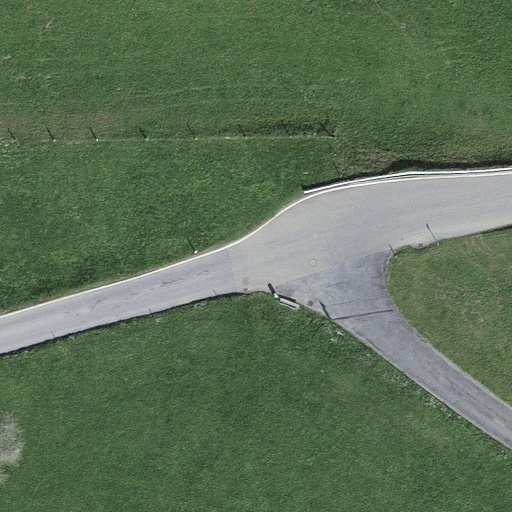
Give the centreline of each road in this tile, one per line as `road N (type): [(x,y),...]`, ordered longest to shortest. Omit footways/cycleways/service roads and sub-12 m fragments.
road 1 (unclassified): [(316,239),(0,337)]
road 2 (unclassified): [(511,422),(429,368),(327,274),(316,239)]
road 3 (unclassified): [(511,194),(370,214),(316,239)]
